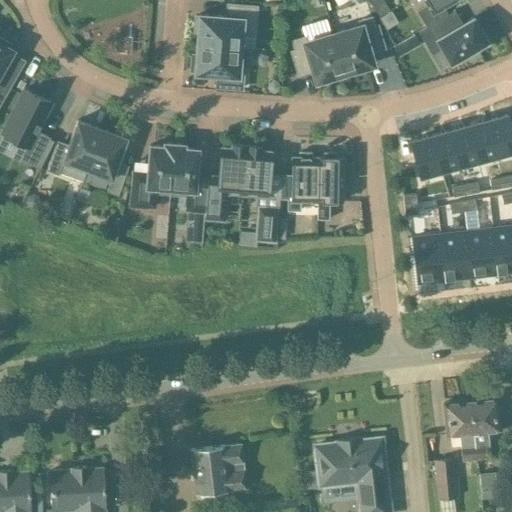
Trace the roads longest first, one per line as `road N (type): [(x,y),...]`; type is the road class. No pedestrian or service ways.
road 1 (tertiary): [(0,405),(392,356)]
road 2 (residential): [(367,111),(392,356)]
road 3 (residential): [(163,102),(367,111)]
road 4 (residential): [(34,0),(47,32),(94,76),(163,102)]
road 5 (unknown): [(392,356),(420,511)]
road 6 (residential): [(367,111),(440,97),(511,70)]
road 7 (tertiary): [(392,356),(511,344)]
